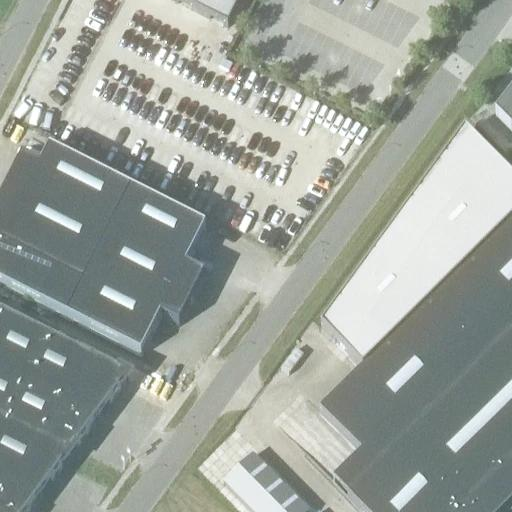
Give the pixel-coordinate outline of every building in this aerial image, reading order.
[(165,0),(228,32),(243,0),(165,0)] [(511,97),(495,120),(511,137),(511,97)] [(362,374),(319,416),(375,473),(347,501),(357,511),(501,511),(511,501),(511,183),(465,136),(321,332),(362,374)] [(0,289),(141,361),(161,321),(179,331),(204,280),(186,271),(206,232),(49,153),(40,171),(22,162),(0,205),(0,289)] [(0,511),(29,511),(36,498),(40,500),(41,498),(40,498),(47,483),(51,485),(62,470),(57,468),(62,458),(69,461),(71,459),(67,458),(73,447),(78,450),(89,435),(88,434),(95,420),(99,422),(100,420),(98,420),(105,405),(110,407),(121,393),(116,390),(123,378),(0,316),(0,511)]
